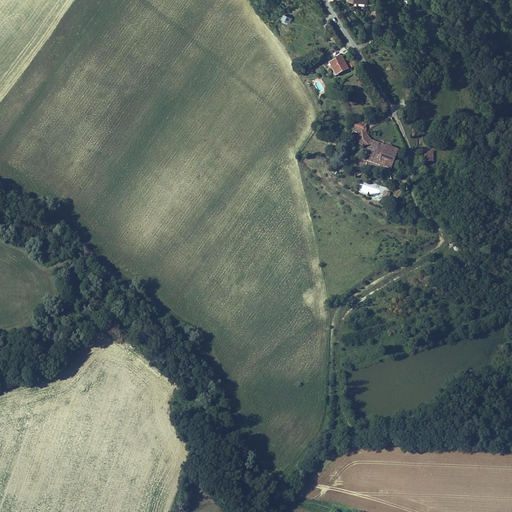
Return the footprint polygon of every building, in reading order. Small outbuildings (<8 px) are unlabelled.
[(433,15),(426,17),(430,27),(436,25),(433,15)] [(337,80),(350,73),(347,68),(342,59),(329,65),(337,80)] [(358,69),(355,63),(347,68),(350,73),(358,69)] [(352,127),(360,131),(360,132),(363,130),(365,128),(367,125),(362,122),(361,124),(355,120),(352,127)] [(371,141),(365,128),(363,130),(360,132),(360,131),(357,137),(361,145),(367,148),(371,141)] [(397,155),(371,141),(367,148),(361,159),(379,169),(387,173),(397,155)] [(424,151),(424,166),(433,166),(433,151),(424,151)] [(387,173),(379,169),(377,174),(384,178),(387,173)] [(362,189),(360,192),(371,198),(372,194),(362,189)] [(383,191),(380,201),(386,202),(389,193),(383,191)]
